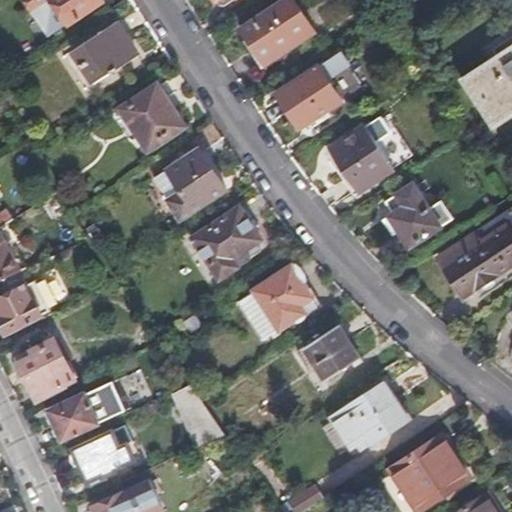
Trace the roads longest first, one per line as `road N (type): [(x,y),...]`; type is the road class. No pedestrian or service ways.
road 1 (residential): [(159,0),(318,233),(405,328),(511,414)]
road 2 (residential): [(0,402),(52,511)]
